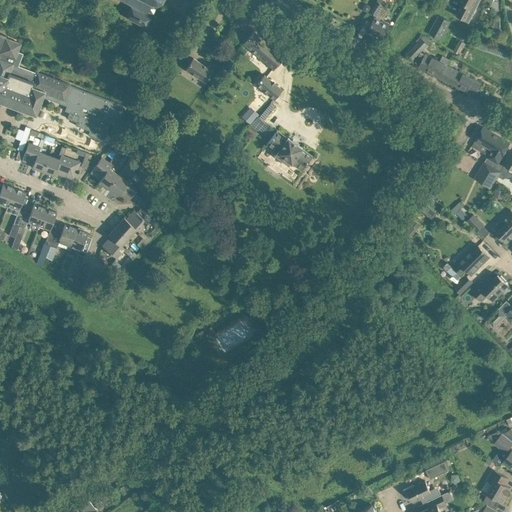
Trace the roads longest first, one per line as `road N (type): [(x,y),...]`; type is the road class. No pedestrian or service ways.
road 1 (tertiary): [(511,128),(277,0)]
road 2 (residential): [(104,222),(0,162)]
